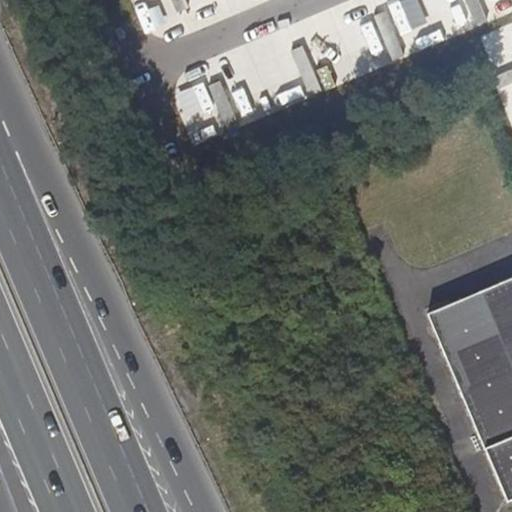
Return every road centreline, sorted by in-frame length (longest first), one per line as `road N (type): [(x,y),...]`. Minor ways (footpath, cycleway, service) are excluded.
road 1 (motorway): [(200,511),(39,160),(0,156)]
road 2 (motorway): [(141,511),(0,167)]
road 3 (motorway): [(0,353),(67,511)]
